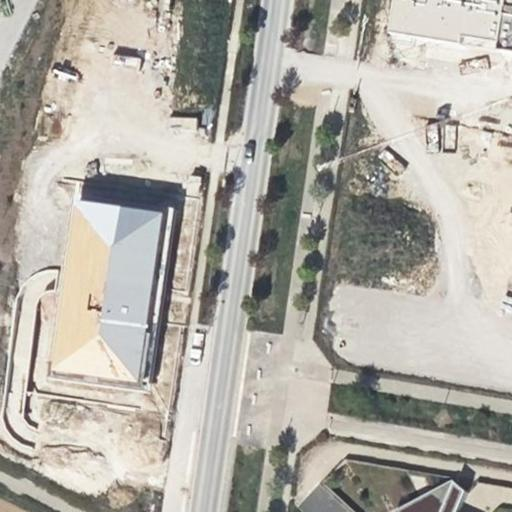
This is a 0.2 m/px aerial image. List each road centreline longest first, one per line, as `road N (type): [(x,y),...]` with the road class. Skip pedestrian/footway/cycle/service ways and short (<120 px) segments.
road 1 (tertiary): [(271,0),(207,511)]
road 2 (track): [(511,477),(337,447),(306,485),(319,505)]
